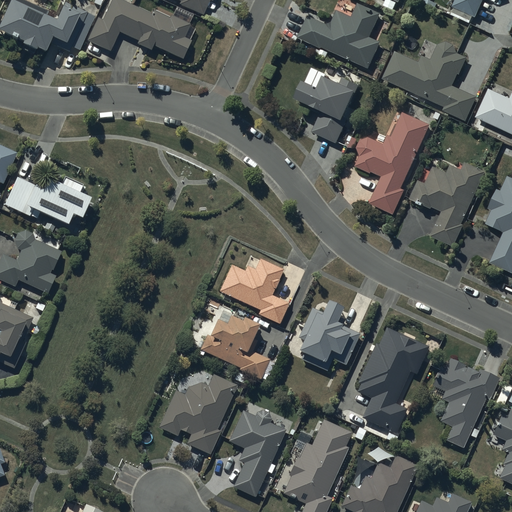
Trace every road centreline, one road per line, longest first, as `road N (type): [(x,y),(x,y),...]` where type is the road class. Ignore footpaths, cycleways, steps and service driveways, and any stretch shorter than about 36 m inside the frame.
road 1 (residential): [(211,117),(272,158),(347,245),(511,329)]
road 2 (residential): [(0,91),(169,102),(211,117)]
road 3 (residential): [(265,0),(211,117)]
